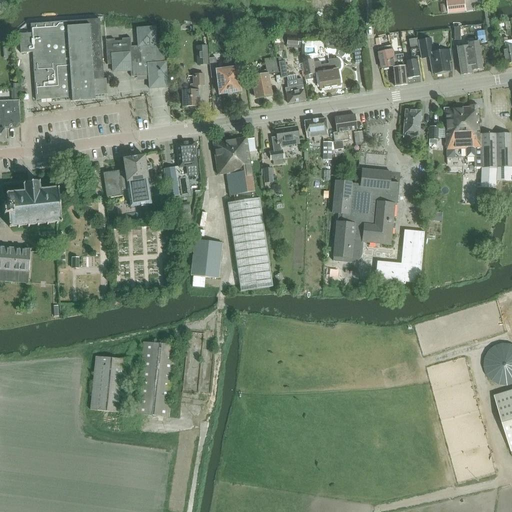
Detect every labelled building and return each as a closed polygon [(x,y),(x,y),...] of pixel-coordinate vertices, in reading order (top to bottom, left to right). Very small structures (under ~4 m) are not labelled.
[(465,0),(461,0),(448,1),(449,13),(466,11),(465,0)] [(309,9),(309,21),(323,21),(324,10),(309,9)] [(325,9),(326,21),(340,20),(339,9),(325,9)] [(95,96),(98,96),(108,95),(107,79),(104,79),(100,20),(31,24),(32,33),(19,34),(21,54),(33,53),(36,100),(56,99),(56,97),(72,96),(72,102),(95,100),(95,96)] [(115,39),(106,40),(107,65),(112,64),(113,73),(130,72),(131,77),(149,76),(148,64),(166,63),(165,44),(157,45),(156,28),(137,29),(138,46),(131,47),(131,38),(122,39),(122,40),(115,41),(115,39)] [(483,32),(478,32),(479,42),(486,41),(485,31),(483,32)] [(419,52),(416,35),(408,36),(412,61),(404,62),(407,79),(420,77),(416,53),(419,52)] [(329,48),(332,49),(335,49),(338,47),(337,39),(334,38),(331,38),(328,40),(326,40),(326,49),(329,48)] [(433,53),(430,40),(418,42),(421,59),(429,58),(432,75),(434,74),(437,76),(441,75),(443,73),(450,71),(449,62),(451,61),(449,50),(433,53)] [(469,46),(460,47),(457,53),(461,75),(472,73),(472,71),(482,69),(477,42),(468,44),(469,46)] [(237,77),(247,76),(242,43),(226,45),(228,54),(229,54),(231,69),(218,70),(216,57),(209,58),(212,79),(218,78),(220,94),(239,92),(237,77)] [(361,44),(352,45),(353,53),(362,52),(361,44)] [(377,54),(381,70),(395,66),(391,46),(378,49),(378,54),(377,54)] [(208,65),(206,47),(197,48),(198,66),(208,65)] [(396,67),(393,68),(395,87),(406,85),(403,55),(394,55),(396,67)] [(313,60),(303,62),(306,80),(318,78),(320,90),(340,86),(338,70),(340,70),(341,68),(341,65),(340,62),(339,60),(338,59),(335,59),(331,60),(328,61),(328,64),(321,66),(321,62),(313,63),(313,60)] [(282,62),(279,62),(281,78),(287,77),(285,61),(282,62)] [(166,63),(148,64),(149,76),(150,89),(168,88),(166,63)] [(268,75),(278,73),(276,63),(265,64),(266,71),(260,72),(261,77),(253,78),(256,98),(266,96),(266,94),(271,93),(268,75)] [(204,86),(204,75),(193,75),(193,85),(190,85),(190,91),(182,91),(182,107),(199,107),(199,91),(198,91),(198,86),(204,86)] [(288,88),(285,88),(288,104),(306,101),(302,79),(298,80),(287,82),(288,88)] [(55,101),(56,109),(70,106),(68,98),(55,101)] [(0,142),(5,143),(4,124),(20,123),(19,101),(0,101),(0,142)] [(466,148),(466,158),(474,157),(474,167),(511,167),(511,135),(479,135),(478,105),(470,106),(470,107),(444,108),(446,148),(466,148)] [(34,120),(49,119),(49,109),(34,109),(34,120)] [(403,135),(418,137),(420,112),(405,111),(403,135)] [(333,134),(335,142),(333,142),(334,150),(344,149),(343,141),(350,140),(349,132),(356,131),(354,115),(335,118),(337,133),(333,134)] [(326,119),(305,121),(307,138),(314,137),(320,136),(328,135),(326,119)] [(430,127),(430,141),(438,141),(438,140),(438,128),(430,127)] [(280,147),(300,145),(297,128),(276,131),(277,136),(271,137),(273,152),(281,151),(280,147)] [(363,143),(362,132),(354,133),(355,144),(363,143)] [(246,138),(213,143),(217,176),(226,174),(226,176),(229,196),(234,195),(235,202),(251,200),(250,193),(254,192),(248,152),(256,150),(255,138),(246,139),(246,138)] [(178,160),(162,162),(164,175),(166,175),(176,174),(176,168),(186,167),(187,177),(198,176),(197,169),(195,143),(177,144),(178,160)] [(331,143),(323,143),(323,159),(331,159),(331,143)] [(270,161),(273,161),(283,159),(282,151),(269,153),(270,161)] [(144,156),(123,160),(125,172),(127,183),(128,189),(131,207),(151,204),(147,181),(148,181),(148,179),(152,178),(151,171),(152,171),(151,165),(148,165),(148,164),(145,165),(144,156)] [(273,182),(272,168),(263,169),(264,183),(273,182)] [(497,169),(482,168),(481,189),(496,190),(497,169)] [(511,182),(511,168),(497,168),(497,181),(511,182)] [(334,261),(351,263),(353,263),(354,262),(355,262),(356,261),(357,261),(358,260),(359,259),(360,258),(361,257),(361,256),(362,255),(362,254),(363,242),(391,245),(395,199),(398,199),(400,183),(390,182),(391,171),(361,169),(360,185),(335,183),(333,213),(342,214),(341,222),(337,222),(334,261)] [(119,171),(104,174),(108,199),(123,196),(122,190),(128,189),(127,183),(125,172),(119,173),(119,171)] [(96,173),(87,174),(89,187),(97,186),(96,173)] [(176,174),(166,175),(169,197),(180,196),(176,174)] [(23,192),(6,193),(7,206),(3,206),(4,216),(8,215),(9,228),(62,223),(58,188),(40,190),(39,182),(23,184),(23,192)] [(260,199),(251,200),(230,203),(228,203),(240,292),(273,287),(260,199)] [(169,216),(191,213),(190,205),(168,208),(169,216)] [(57,227),(9,230),(9,239),(58,236),(57,227)] [(378,262),(376,282),(405,284),(405,282),(420,283),(425,233),(405,231),(402,264),(378,262)] [(195,240),(191,275),(218,278),(222,243),(195,240)] [(0,270),(4,271),(29,272),(30,250),(6,249),(0,248),(0,270)] [(280,273),(275,276),(278,282),(284,279),(280,273)] [(138,415),(172,418),(178,346),(144,343),(138,415)] [(185,354),(184,373),(197,374),(197,360),(195,360),(195,354),(185,354)] [(96,357),(90,410),(122,413),(127,360),(96,357)] [(511,389),(495,395),(511,452),(511,451),(511,389)]
